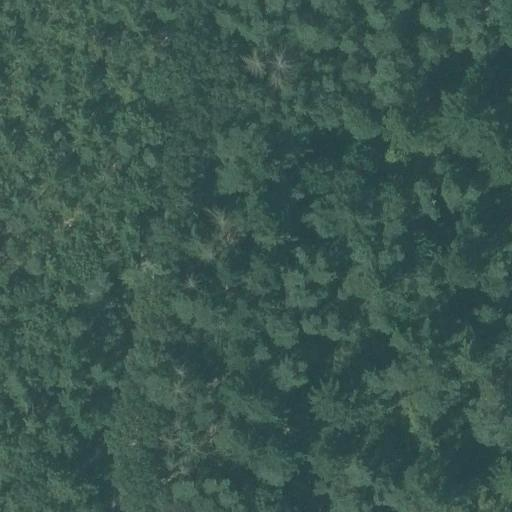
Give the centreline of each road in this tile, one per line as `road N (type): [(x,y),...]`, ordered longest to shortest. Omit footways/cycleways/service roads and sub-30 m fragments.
road 1 (unknown): [(218,0),(159,511)]
road 2 (unclassified): [(120,511),(177,0)]
